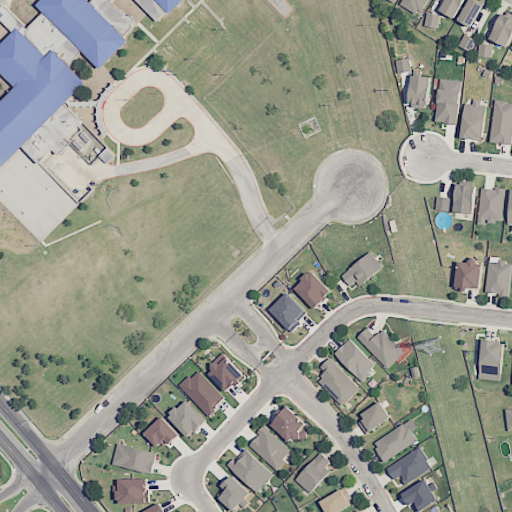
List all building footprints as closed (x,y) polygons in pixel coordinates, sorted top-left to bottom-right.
[(101,69),(130,40),(89,0),(42,0),(38,5),(101,69)] [(92,0),(92,1),(126,34),(137,24),(113,1),(114,0),(157,0),(171,14),(184,0),(92,0)] [(428,0),(402,0),(400,4),(420,16),(428,0)] [(455,18),(464,0),(445,0),(440,10),(455,18)] [(469,0),(458,20),(471,27),(483,4),(476,0),(469,0)] [(18,27),(24,33),(28,30),(9,10),(0,19),(13,32),(18,27)] [(440,15),(427,13),(425,27),(439,28),(440,15)] [(490,39),(507,47),(511,37),(511,18),(502,13),(490,39)] [(0,169),(87,83),(54,50),(47,57),(18,28),(0,45),(0,71),(16,88),(0,104),(0,169)] [(459,45),(470,51),(476,40),(465,34),(459,45)] [(492,57),(492,45),(479,44),(478,56),(492,57)] [(411,70),(409,58),(396,61),(399,73),(411,70)] [(431,77),(411,76),(410,107),(430,108),(431,77)] [(435,122),(457,124),(462,81),(440,79),(435,122)] [(465,104),(462,137),(482,139),(486,100),(473,99),(472,104),(465,104)] [(511,141),(511,102),(495,101),(490,142),(511,145),(511,141)] [(455,212),(474,213),(475,185),(456,184),(455,212)] [(506,190),(482,187),(478,222),(501,225),(506,190)] [(436,210),(450,211),(450,198),(437,197),(436,210)] [(353,290),(383,267),(371,252),(342,275),(353,290)] [(480,289),(483,262),(459,259),(455,285),(480,289)] [(488,261),(487,294),(510,295),(511,262),(488,261)] [(332,292),(312,271),(294,288),(314,309),(332,292)] [(270,309),(291,331),(308,315),(288,293),(270,309)] [(387,369),(405,352),(384,329),(375,337),(367,328),(358,337),(387,369)] [(376,366),(351,338),(335,353),(360,381),(376,366)] [(502,380),(503,341),(482,341),(480,379),(502,380)] [(245,376),(223,353),(211,365),(215,369),(210,374),(227,393),(245,376)] [(360,389),(331,357),(321,367),(326,372),(318,380),(342,406),(360,389)] [(226,399),(198,369),(180,386),(208,415),(226,399)] [(207,421),(186,400),(169,416),(189,438),(207,421)] [(366,434),(391,417),(381,403),(356,419),(366,434)] [(301,430),(307,422),(285,407),(273,426),(300,445),(307,434),(301,430)] [(179,435),(162,417),(145,433),(158,447),(164,441),(168,445),(179,435)] [(417,441),(405,422),(373,443),(385,462),(417,441)] [(249,445),(276,470),(292,451),(265,427),(249,445)] [(156,452),(118,444),(113,465),(152,473),(156,452)] [(274,475),(245,448),(229,466),(257,492),(274,475)] [(394,480),(402,477),(405,483),(432,470),(422,449),(387,465),(394,480)] [(295,479),(310,493),(334,468),(319,454),(295,479)] [(222,486),(227,491),(220,498),(233,511),(243,501),(242,501),(250,493),(233,476),(222,486)] [(119,503),(149,503),(148,478),(118,479),(119,503)] [(404,492),(415,511),(418,511),(438,501),(426,479),(404,492)] [(325,511),(340,511),(354,507),(347,488),(321,499),(325,511)]
